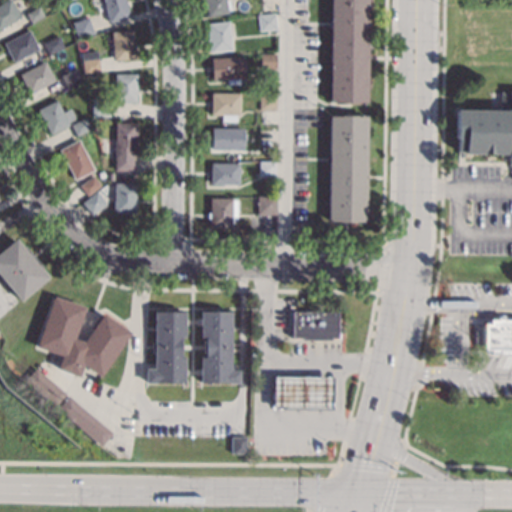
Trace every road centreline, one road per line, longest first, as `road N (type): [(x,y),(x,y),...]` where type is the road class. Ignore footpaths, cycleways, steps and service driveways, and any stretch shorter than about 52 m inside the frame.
road 1 (residential): [(410,269),(171,267),(108,253),(64,221),(0,109)]
road 2 (secondary): [(353,493),(0,490)]
road 3 (tertiary): [(413,26),(410,269),(384,371)]
road 4 (residential): [(168,0),(171,267)]
road 5 (secondary): [(511,495),(353,493)]
road 6 (secondary): [(480,495),(402,456),(375,408)]
